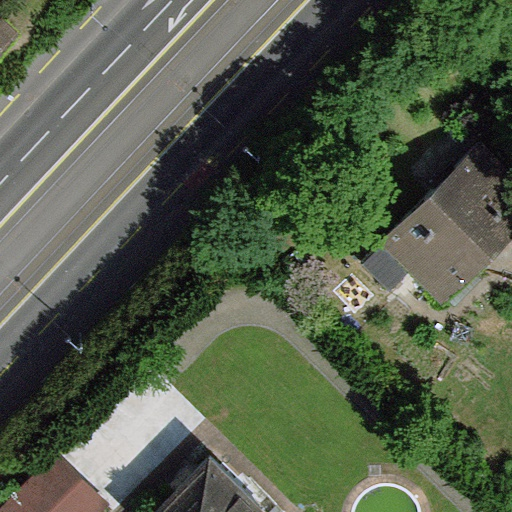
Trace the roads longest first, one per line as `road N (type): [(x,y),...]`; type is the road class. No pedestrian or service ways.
road 1 (secondary): [(0,355),(336,0)]
road 2 (secondary): [(173,0),(0,186)]
